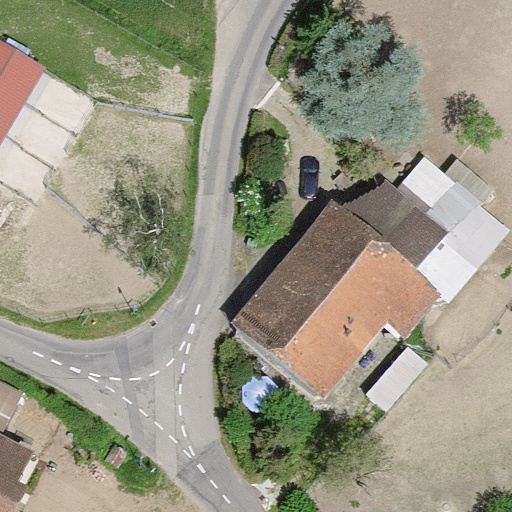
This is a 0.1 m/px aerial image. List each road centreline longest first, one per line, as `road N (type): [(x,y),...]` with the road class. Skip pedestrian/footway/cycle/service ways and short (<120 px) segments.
road 1 (residential): [(285,0),(230,107),(210,280),(151,395)]
road 2 (residential): [(151,395),(0,332)]
road 3 (unclassified): [(239,511),(151,395)]
